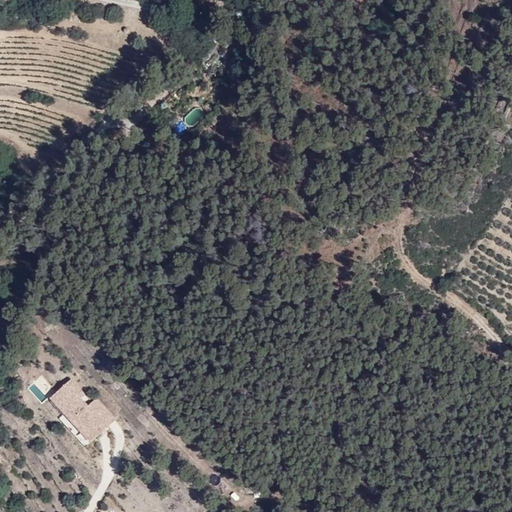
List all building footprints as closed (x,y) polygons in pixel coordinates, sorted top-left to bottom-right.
[(210,61),(222,47),(214,39),(201,54),(210,61)] [(210,69),(218,60),(214,56),(210,61),(206,58),(202,62),(210,69)] [(183,120),(190,127),(204,114),(197,107),(183,120)] [(93,441),(116,420),(97,398),(86,409),(79,401),(86,395),(72,379),(51,398),(66,414),(67,412),(93,441)] [(63,415),(59,419),(85,446),(89,442),(63,415)]
